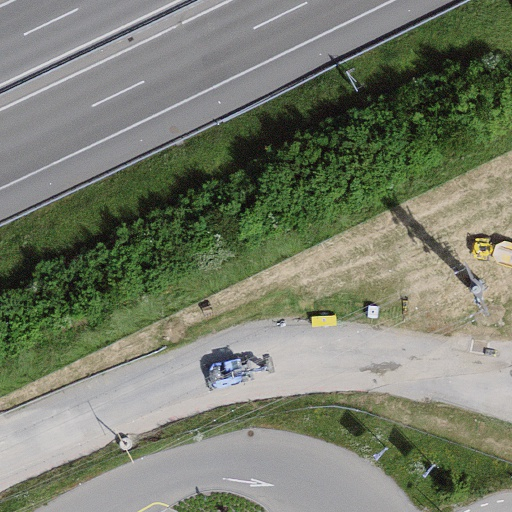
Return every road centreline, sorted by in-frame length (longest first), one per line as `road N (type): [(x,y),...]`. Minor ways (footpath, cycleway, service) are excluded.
road 1 (unclassified): [(0,447),(177,378),(267,356),(364,356),(511,388)]
road 2 (motorway): [(0,147),(307,0)]
